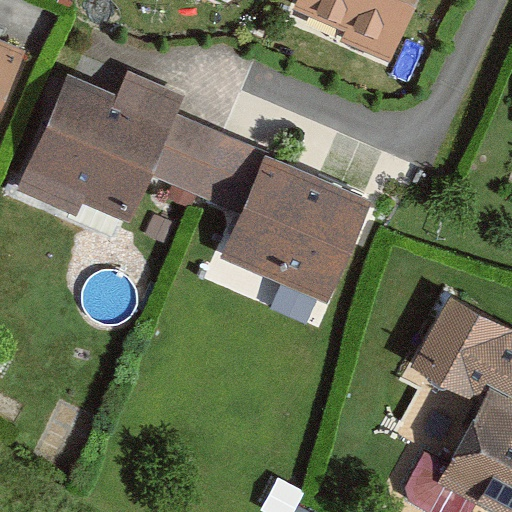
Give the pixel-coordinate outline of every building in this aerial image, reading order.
[(410,0),(292,0),(285,20),(385,61),(410,0)] [(0,96),(19,53),(0,44),(0,96)] [(118,86),(68,65),(19,183),(78,208),(84,195),(130,214),(149,168),(238,205),(220,250),(327,295),(372,189),(176,107),(184,89),(127,65),(118,86)] [(411,358),(466,388),(472,376),(482,382),(488,371),(511,384),(511,321),(450,288),(411,358)] [(511,510),(511,396),(487,384),(440,473),(511,510)]
